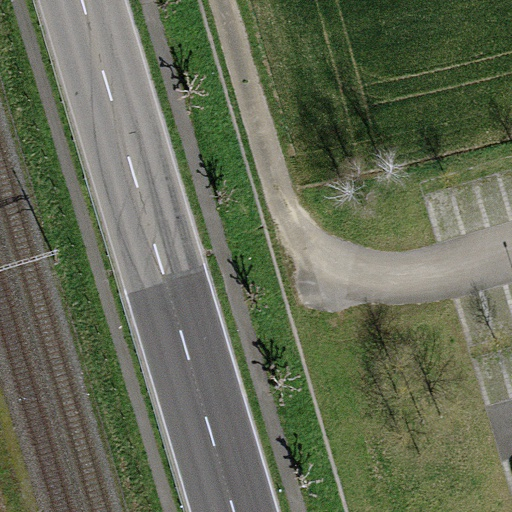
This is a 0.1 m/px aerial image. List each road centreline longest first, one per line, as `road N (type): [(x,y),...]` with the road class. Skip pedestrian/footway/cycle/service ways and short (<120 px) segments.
road 1 (primary): [(231,511),(79,0)]
road 2 (track): [(451,278),(338,269),(275,197),(219,0)]
